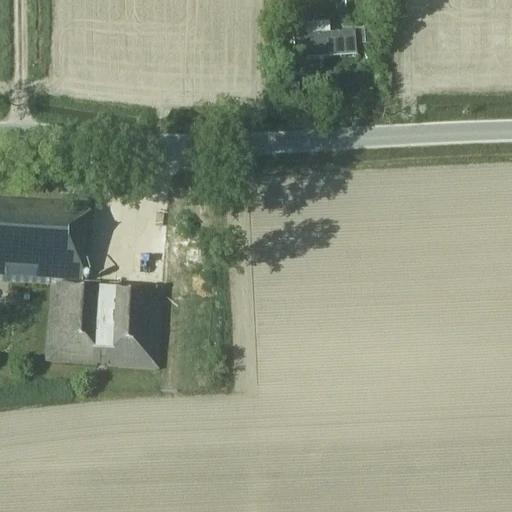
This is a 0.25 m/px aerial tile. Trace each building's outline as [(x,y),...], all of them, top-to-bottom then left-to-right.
[(322,7),(321,0),(288,0),(289,9),(322,7)] [(335,1),(336,11),(346,10),(345,1),(335,1)] [(305,61),(356,58),(354,34),(305,38),(304,27),(293,27),(294,52),(305,52),(305,61)] [(93,181),(61,179),(60,195),(92,197),(93,181)] [(81,287),(83,273),(89,206),(0,200),(0,283),(51,286),(45,362),(157,370),(161,293),(81,287)]
